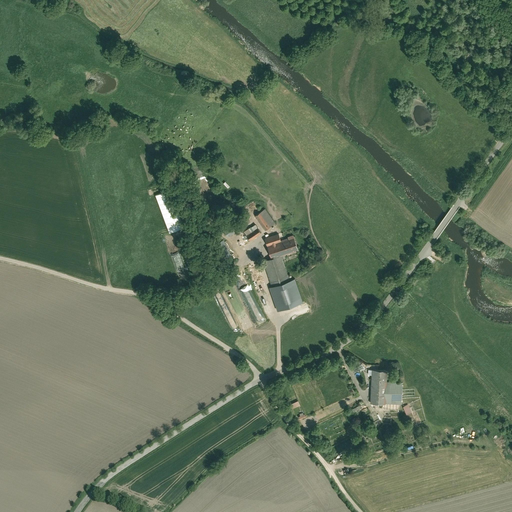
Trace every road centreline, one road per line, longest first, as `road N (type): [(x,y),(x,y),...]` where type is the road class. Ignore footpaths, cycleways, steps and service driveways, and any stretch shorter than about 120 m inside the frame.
road 1 (residential): [(260,379),(362,331),(511,130)]
road 2 (residential): [(0,257),(155,298),(260,379)]
road 3 (residential): [(74,511),(118,469),(260,379)]
road 4 (track): [(260,379),(363,511)]
